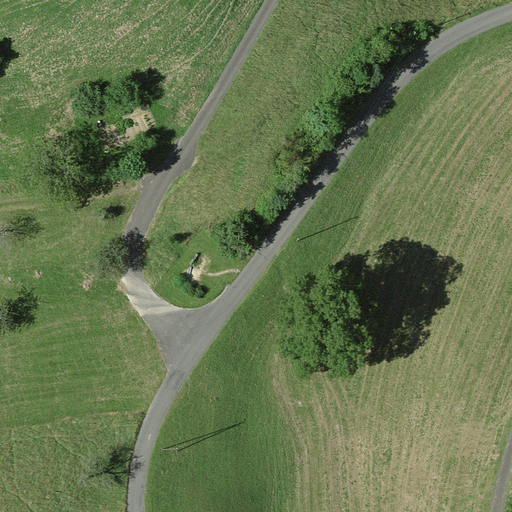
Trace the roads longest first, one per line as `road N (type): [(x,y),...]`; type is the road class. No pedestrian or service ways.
road 1 (unclassified): [(195,342),(391,88),(441,42),(511,11)]
road 2 (unclassified): [(275,0),(154,199),(132,252),(135,282),(165,325),(195,342)]
road 3 (unclassified): [(137,511),(148,427),(195,342)]
